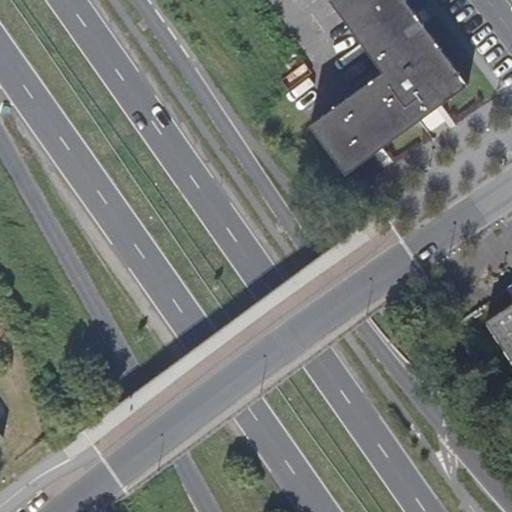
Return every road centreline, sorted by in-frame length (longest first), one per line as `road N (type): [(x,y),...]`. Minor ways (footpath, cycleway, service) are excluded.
road 1 (primary): [(511,506),(300,255),(130,0)]
road 2 (primary): [(421,511),(62,0)]
road 3 (residential): [(67,511),(412,251),(511,185)]
road 4 (primary): [(0,60),(316,511)]
road 5 (primary): [(0,139),(206,511)]
